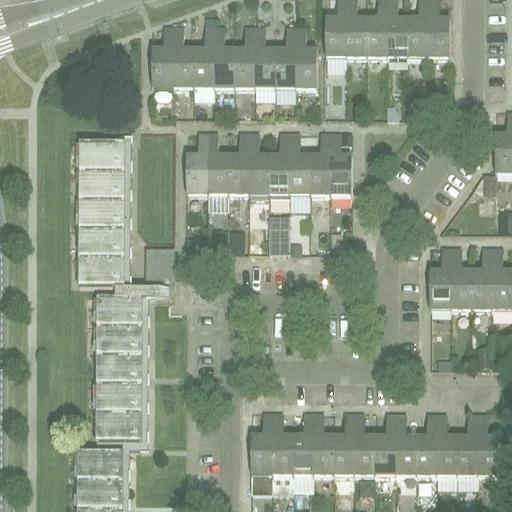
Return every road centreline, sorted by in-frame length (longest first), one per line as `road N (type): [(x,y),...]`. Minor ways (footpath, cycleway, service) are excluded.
road 1 (residential): [(388,294),(388,257),(461,143),(474,71),(473,0)]
road 2 (residential): [(204,379),(391,378),(388,294)]
road 3 (residential): [(204,379),(203,326),(219,303),(388,294)]
road 4 (residential): [(205,511),(204,379)]
